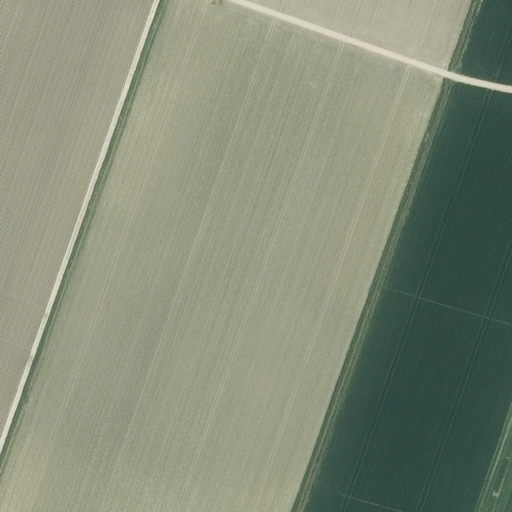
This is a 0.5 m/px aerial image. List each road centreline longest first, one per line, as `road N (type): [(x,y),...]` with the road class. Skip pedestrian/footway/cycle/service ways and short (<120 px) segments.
road 1 (track): [(155,0),(0,444)]
road 2 (track): [(511,90),(454,78),(233,0)]
